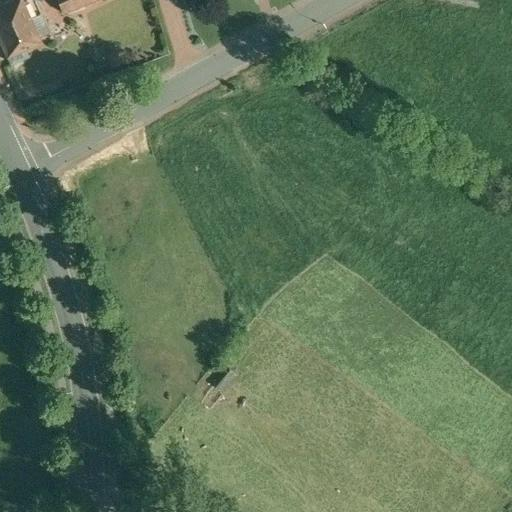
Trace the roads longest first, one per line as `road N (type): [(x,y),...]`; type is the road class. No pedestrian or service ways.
road 1 (secondary): [(92,511),(80,365),(19,169)]
road 2 (residential): [(190,79),(19,169)]
road 3 (residential): [(332,0),(190,79)]
